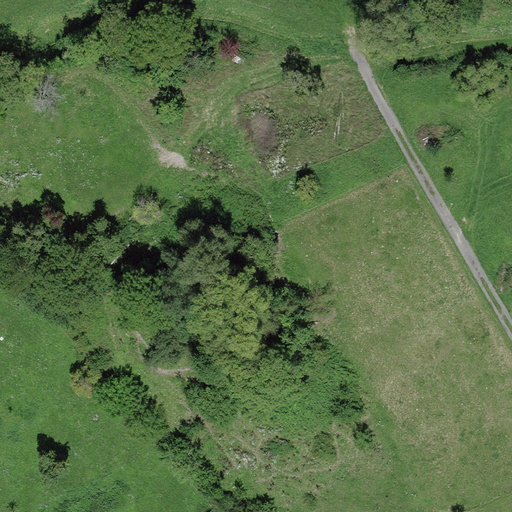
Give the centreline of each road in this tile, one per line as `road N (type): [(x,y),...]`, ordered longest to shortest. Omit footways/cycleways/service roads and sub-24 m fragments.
road 1 (track): [(349,34),(467,256)]
road 2 (track): [(511,331),(467,256),(485,176)]
